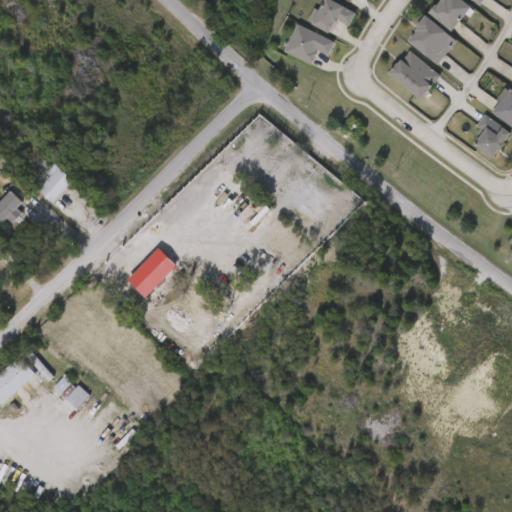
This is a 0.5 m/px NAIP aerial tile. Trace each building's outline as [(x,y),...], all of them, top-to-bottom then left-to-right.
[(312,24),(324,0),(333,0),(357,12),(350,26),(337,20),(330,33),(312,24)] [(451,32),(429,12),(439,0),(462,0),(472,9),(451,32)] [(457,41),(438,65),(406,41),(425,16),(457,41)] [(316,50),(310,64),(283,53),(295,24),(334,41),(328,55),(316,50)] [(440,76),(420,100),(388,74),(408,50),(440,76)] [(511,126),(493,112),(511,88),(511,126)] [(507,134),(488,159),(471,145),(481,132),(474,127),(483,116),(507,134)] [(29,179),(52,157),(75,181),(53,203),(29,179)] [(0,230),(0,211),(21,191),(30,200),(0,230)] [(130,280),(160,250),(177,267),(147,297),(130,280)] [(163,284),(142,263),(110,294),(131,315),(163,284)] [(37,375),(4,406),(0,401),(0,375),(20,357),(37,375)] [(56,388),(67,374),(92,396),(80,409),(56,388)] [(36,402),(44,409),(55,397),(47,390),(36,402)] [(59,424),(72,410),(61,400),(48,414),(59,424)] [(121,420),(101,403),(96,410),(116,427),(121,420)]
